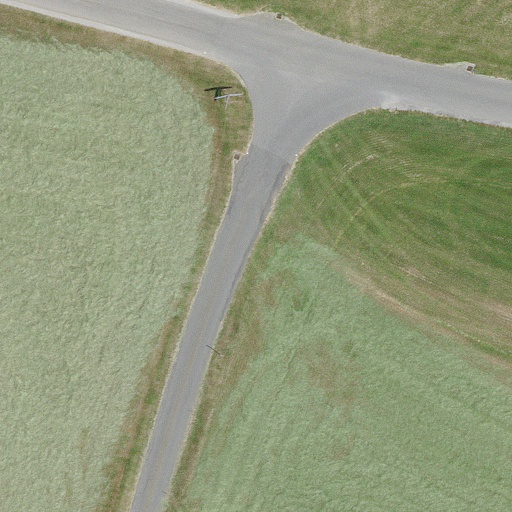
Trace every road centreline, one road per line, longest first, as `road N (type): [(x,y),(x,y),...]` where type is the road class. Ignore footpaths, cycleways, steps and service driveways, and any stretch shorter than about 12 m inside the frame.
road 1 (unclassified): [(145,511),(236,230),(301,63)]
road 2 (unclassified): [(301,63),(54,0)]
road 3 (unclassified): [(511,101),(301,63)]
